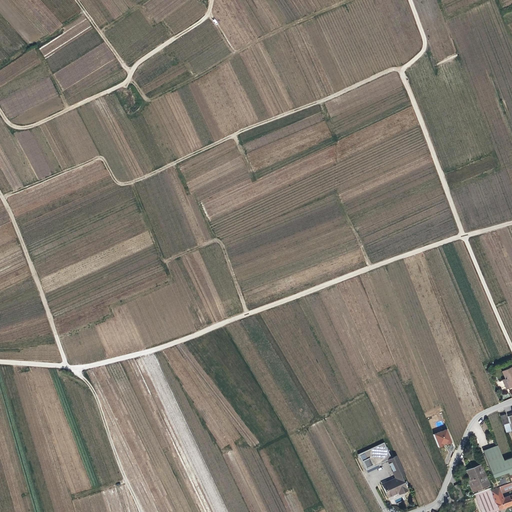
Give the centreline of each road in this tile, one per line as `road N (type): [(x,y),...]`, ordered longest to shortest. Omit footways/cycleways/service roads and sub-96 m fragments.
road 1 (track): [(511,223),(374,265),(168,345),(66,366),(0,361)]
road 2 (track): [(410,0),(424,43),(401,71),(403,81),(511,347)]
road 3 (track): [(0,194),(66,366),(96,396),(139,511)]
road 4 (track): [(0,109),(18,128),(33,125),(126,82),(136,63),(207,15),(211,0)]
road 5 (residential): [(511,401),(473,423),(437,502),(418,511)]
